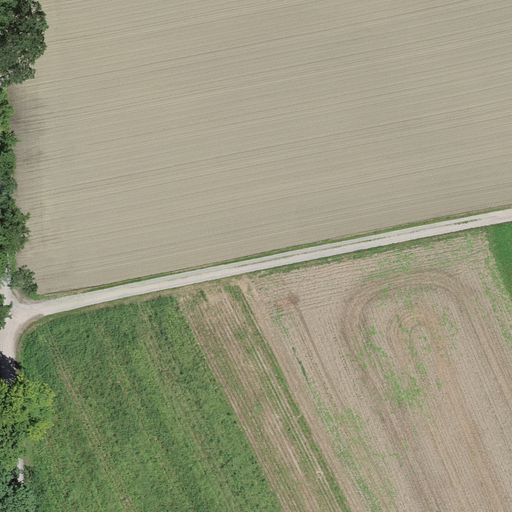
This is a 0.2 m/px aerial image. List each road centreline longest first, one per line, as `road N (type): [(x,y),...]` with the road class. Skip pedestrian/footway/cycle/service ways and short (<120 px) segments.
road 1 (track): [(511,214),(21,306)]
road 2 (track): [(0,72),(21,306),(8,511)]
